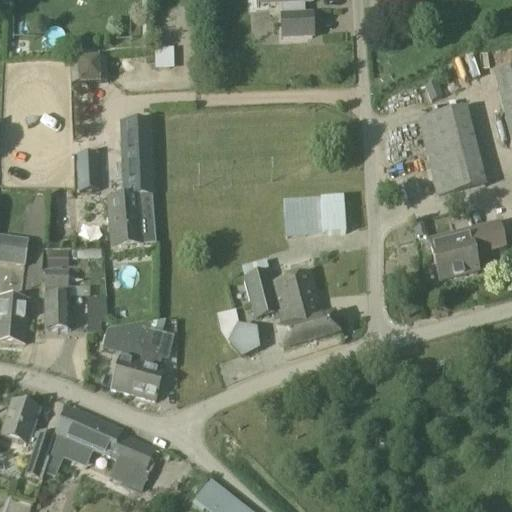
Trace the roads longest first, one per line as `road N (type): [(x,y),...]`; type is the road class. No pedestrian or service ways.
road 1 (unclassified): [(378,346),(356,0)]
road 2 (unclassified): [(378,346),(165,424)]
road 3 (unclassified): [(165,424),(0,380)]
road 4 (unclassified): [(511,311),(378,346)]
road 5 (unclassified): [(257,511),(165,424)]
